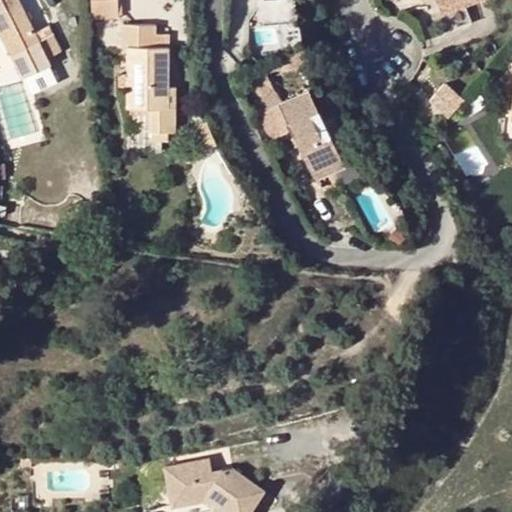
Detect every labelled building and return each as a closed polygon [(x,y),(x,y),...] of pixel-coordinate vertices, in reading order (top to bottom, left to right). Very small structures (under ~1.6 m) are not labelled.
[(0,0),(0,30),(16,61),(23,74),(30,72),(53,62),(50,56),(64,49),(51,23),(37,30),(21,0),(0,0)] [(92,0),(94,15),(128,14),(128,0),(92,0)] [(450,0),(441,4),(444,13),(466,4),(475,0),(450,0)] [(466,4),(444,13),(450,29),(472,20),(466,4)] [(170,101),(170,83),(169,31),(157,31),(157,22),(125,22),(125,44),(130,44),(130,73),(130,85),(131,105),(152,105),(153,129),(178,128),(178,106),(170,106),(170,101)] [(130,85),(130,73),(122,72),(123,85),(130,85)] [(315,78),(266,103),(279,127),(296,121),(294,113),(300,111),(322,159),(349,146),(340,128),(349,123),(340,105),(331,110),(315,78)] [(178,83),(170,83),(170,101),(170,106),(178,106),(178,83)] [(209,118),(195,122),(197,129),(200,128),(205,144),(215,140),(209,118)] [(322,159),(326,168),(351,149),(349,146),(322,159)] [(353,154),(351,149),(326,168),(353,154)] [(218,287),(211,289),(213,296),(220,293),(218,287)] [(206,458),(162,467),(169,504),(200,498),(203,496),(229,511),(244,511),(261,486),(228,466),(208,470),(206,458)]
